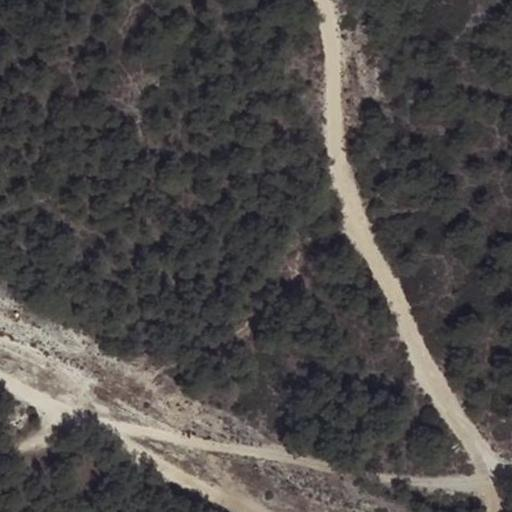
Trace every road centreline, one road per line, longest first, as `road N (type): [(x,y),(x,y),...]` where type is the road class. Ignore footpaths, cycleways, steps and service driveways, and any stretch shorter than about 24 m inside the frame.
road 1 (track): [(0,367),(212,450),(306,511)]
road 2 (track): [(502,511),(504,476),(212,450)]
